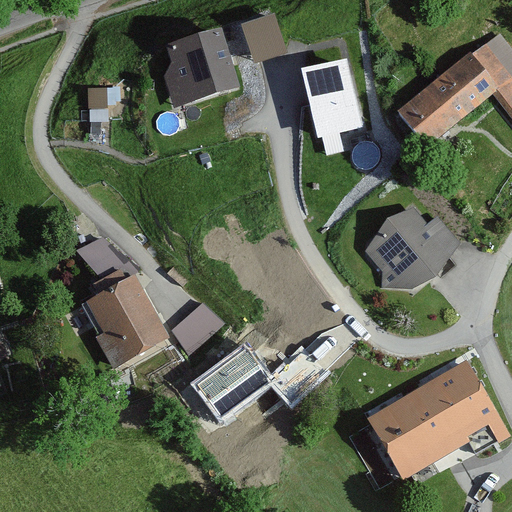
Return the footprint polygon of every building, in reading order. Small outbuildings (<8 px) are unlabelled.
[(278,8),(245,16),(254,57),(288,49),(278,8)] [(219,34),(165,51),(169,67),(161,81),(170,114),(237,90),(219,34)] [(511,54),(500,35),(392,114),(424,154),(490,100),(511,129),(511,54)] [(345,65),(299,76),(315,141),(361,129),(345,65)] [(117,117),(116,83),(90,84),(91,118),(117,117)] [(389,220),(368,250),(384,270),(384,285),(412,285),(435,272),(458,242),(437,219),(427,227),(413,211),(389,220)] [(95,232),(79,252),(114,278),(129,258),(95,232)] [(137,281),(81,307),(109,363),(166,337),(137,281)] [(174,320),(189,347),(224,327),(209,301),(174,320)] [(246,345),(191,384),(219,422),(274,383),(246,345)] [(465,361),(366,418),(400,477),(466,439),(474,454),(507,435),(465,361)]
